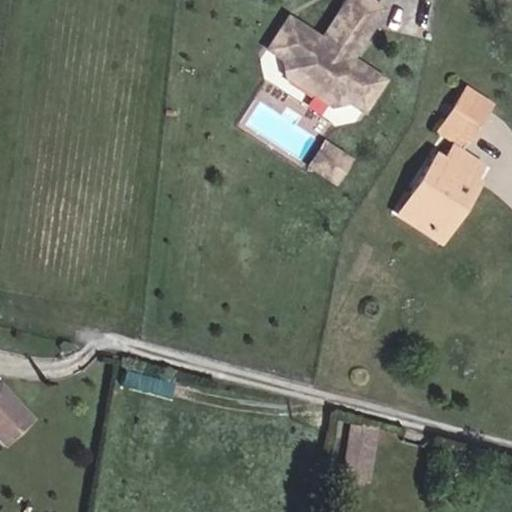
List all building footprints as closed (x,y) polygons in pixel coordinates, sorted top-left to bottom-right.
[(284,6),(262,36),(278,47),(276,50),(280,65),(322,95),(338,94),(340,91),(356,103),(377,72),(345,50),(347,47),(341,43),(345,37),(351,41),(370,12),(352,0),(337,0),(316,29),(284,6)] [(441,115),(468,133),(490,101),(463,82),(441,115)] [(462,141),(468,133),(441,115),(435,124),(462,141)] [(322,170),(338,147),(326,139),(310,162),(322,170)] [(453,198),(460,202),(476,178),(471,175),(450,160),(457,148),(449,143),(441,156),(432,150),(408,186),(413,190),(402,208),(432,229),(453,198)] [(333,178),(349,155),(338,147),(322,170),(333,178)] [(450,160),(471,175),(479,163),(457,148),(450,160)] [(396,204),(402,208),(413,190),(408,186),(396,204)] [(432,229),(439,233),(460,202),(453,198),(432,229)] [(0,436),(6,445),(37,422),(8,384),(2,384),(0,385),(0,436)] [(373,417),(356,414),(344,480),(362,483),(373,417)] [(47,446),(37,432),(23,442),(33,456),(47,446)]
